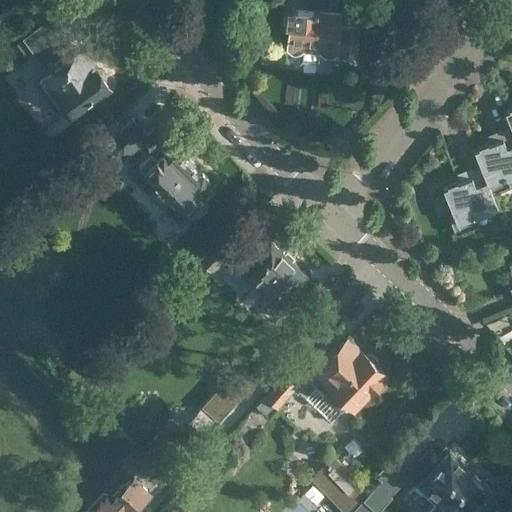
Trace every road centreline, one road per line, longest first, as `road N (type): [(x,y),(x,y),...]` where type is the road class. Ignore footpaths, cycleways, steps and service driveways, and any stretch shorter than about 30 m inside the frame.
road 1 (secondary): [(339,218),(219,107),(137,0)]
road 2 (residential): [(339,218),(507,0)]
road 3 (secondary): [(511,387),(339,218)]
road 4 (unknown): [(381,263),(242,404)]
